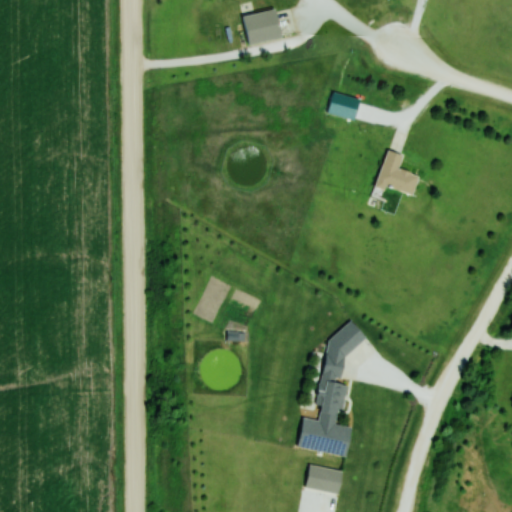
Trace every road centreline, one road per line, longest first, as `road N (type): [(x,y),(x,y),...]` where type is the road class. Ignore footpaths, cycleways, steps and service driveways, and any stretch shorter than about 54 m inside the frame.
road 1 (residential): [(137,511),(131,0)]
road 2 (residential): [(511,270),(443,392),(405,511)]
road 3 (residential): [(511,93),(416,66),(400,47)]
